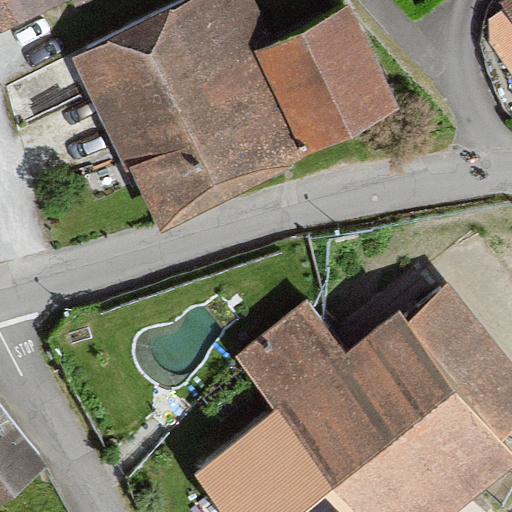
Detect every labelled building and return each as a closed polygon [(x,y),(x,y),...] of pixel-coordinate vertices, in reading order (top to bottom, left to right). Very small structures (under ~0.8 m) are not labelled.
[(0,0),(0,13),(28,0),(0,0)] [(241,25),(259,16),(251,0),(142,0),(63,38),(145,208),(306,131),(303,124),(291,129),(241,25)] [(385,85),(344,0),(292,0),(259,16),(241,25),(291,129),(303,124),(385,85)] [(511,0),(497,0),(484,9),(482,27),(511,71),(511,0)] [(329,323),(297,284),(225,342),(258,383),(176,449),(226,511),(409,511),(503,437),(491,423),(511,405),(511,357),(434,261),(393,293),(382,280),(329,323)] [(0,503),(45,470),(0,411),(0,503)]
